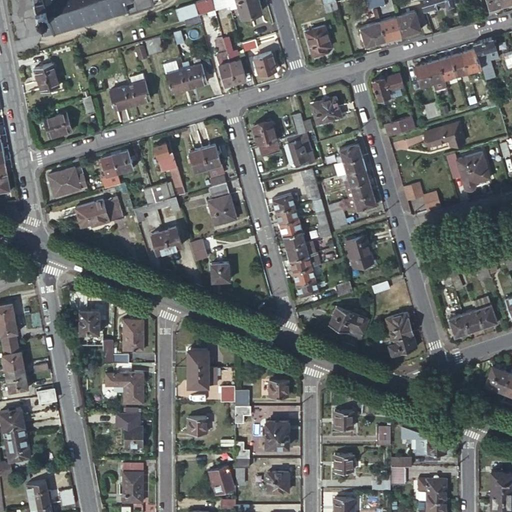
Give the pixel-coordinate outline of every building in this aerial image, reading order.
[(33,0),(34,1),(33,1),(35,7),(33,8),(37,19),(38,18),(40,25),(41,25),(44,33),(46,32),(85,20),(86,23),(88,24),(94,22),(95,21),(94,18),(126,8),(127,13),(153,5),(151,0),(33,0)] [(209,0),(198,0),(194,1),(197,13),(206,11),(208,15),(214,13),(214,12),(209,0)] [(209,0),(214,12),(228,8),(225,0),(209,0)] [(225,0),(228,8),(228,9),(237,7),(235,0),(225,0)] [(235,0),(237,7),(240,16),(260,11),(256,0),(235,0)] [(323,0),(327,12),(340,8),(336,0),(323,0)] [(372,0),(363,0),(366,9),(374,6),(372,0)] [(422,10),(423,10),(430,8),(430,9),(432,10),(439,8),(439,6),(439,5),(442,4),(443,6),(451,4),(449,0),(419,0),(422,9),(422,10)] [(484,0),(487,9),(499,6),(496,0),(484,0)] [(394,16),(400,35),(419,29),(414,10),(394,16)] [(378,20),(384,40),(400,35),(394,16),(378,20)] [(363,46),(384,40),(378,20),(358,26),(363,46)] [(329,46),(323,25),(304,30),(311,56),(321,53),(320,49),(329,46)] [(472,42),(474,48),(476,53),(477,59),(496,53),(495,48),(491,36),(472,42)] [(160,50),(156,37),(143,40),(147,53),(160,50)] [(228,61),(234,81),(244,78),(238,57),(237,58),(234,50),(231,51),(227,37),(221,38),(228,61)] [(240,41),(243,50),(255,46),(253,37),(240,41)] [(139,41),(131,43),(136,61),(144,58),(139,41)] [(462,51),(468,70),(480,67),(477,59),(476,53),(474,48),(462,51)] [(511,62),(511,57),(510,50),(502,53),(505,64),(511,62)] [(274,68),(269,51),(252,56),(257,73),(274,68)] [(450,55),(456,74),(468,70),(462,51),(450,55)] [(438,59),(444,77),(456,74),(450,55),(438,59)] [(223,84),(234,81),(228,61),(222,62),(221,58),(216,60),(223,84)] [(438,59),(426,62),(432,81),(444,77),(438,59)] [(170,91),(188,86),(182,68),(176,70),(173,60),(162,63),(170,91)] [(432,81),(426,62),(414,66),(419,84),(432,81)] [(58,85),(51,63),(34,67),(40,90),(58,85)] [(182,68),(188,86),(206,81),(200,63),(182,68)] [(403,85),(399,72),(372,79),(378,98),(391,95),(389,89),(403,85)] [(444,77),(432,81),(434,89),(446,85),(444,77)] [(144,79),(126,84),(132,103),(150,97),(144,79)] [(132,103),(126,84),(109,89),(114,108),(132,103)] [(90,95),(82,97),(87,114),(95,111),(90,95)] [(340,114),(335,95),(312,102),(317,121),(340,114)] [(425,105),(429,118),(441,114),(438,101),(425,105)] [(303,120),(300,111),(291,114),(296,133),(306,130),(303,120)] [(70,130),(65,112),(43,119),(48,137),(70,130)] [(386,122),(389,134),(415,126),(412,114),(386,122)] [(303,120),(306,130),(313,128),(310,118),(303,120)] [(252,126),(258,144),(276,139),(271,120),(252,126)] [(464,140),(458,121),(425,131),(429,144),(448,139),(450,144),(464,140)] [(296,133),(287,136),(295,165),(315,160),(306,130),(296,133)] [(393,141),(395,148),(426,139),(424,132),(393,141)] [(280,150),(276,139),(258,144),(261,155),(280,150)] [(510,152),(506,139),(499,141),(503,154),(510,152)] [(185,192),(170,144),(167,145),(166,141),(155,144),(162,170),(170,167),(179,194),(185,192)] [(343,160),(362,155),(358,142),(339,148),(343,160)] [(215,143),(202,147),(208,166),(209,165),(211,175),(224,171),(215,143)] [(208,166),(202,147),(189,151),(194,169),(208,166)] [(112,153),(117,171),(133,167),(128,149),(112,153)] [(454,152),(446,154),(453,177),(461,175),(463,184),(464,185),(465,187),(467,187),(468,188),(469,188),(470,188),(471,188),(473,187),(474,187),(475,186),(476,185),(476,183),(476,182),(476,181),(491,177),(483,150),(456,158),(454,152)] [(106,174),(117,171),(112,153),(101,156),(106,174)] [(365,166),(362,155),(343,160),(346,172),(365,166)] [(87,185),(81,166),(75,168),(74,166),(48,174),(54,195),(87,185)] [(346,172),(350,184),(369,178),(365,166),(346,172)] [(317,183),(313,169),(313,168),(300,171),(304,187),(307,186),(317,183)] [(0,190),(9,189),(6,173),(0,174),(0,190)] [(223,174),(210,178),(211,183),(224,180),(223,174)] [(369,178),(350,184),(353,196),(373,190),(369,178)] [(152,186),(156,200),(170,196),(166,181),(152,186)] [(228,193),(225,181),(212,185),(210,185),(214,197),(228,193)] [(404,186),(408,199),(424,194),(420,181),(404,186)] [(321,198),(317,183),(307,186),(311,200),(321,198)] [(143,187),(148,203),(156,200),(152,186),(151,185),(143,187)] [(376,203),(373,190),(353,196),(357,208),(357,209),(376,203)] [(424,194),(429,210),(442,206),(437,191),(424,194)] [(275,210),(295,205),(291,192),(272,198),(275,210)] [(228,193),(214,197),(207,198),(214,223),(235,218),(228,193)] [(123,216),(116,195),(75,207),(80,225),(90,222),(91,225),(123,216)] [(133,207),(137,220),(144,218),(142,212),(170,205),(172,210),(179,208),(175,195),(170,196),(156,200),(148,203),(133,207)] [(357,208),(353,196),(349,197),(347,198),(349,206),(357,208)] [(310,201),(314,213),(324,210),(321,198),(311,200),(310,201)] [(340,200),(328,204),(335,227),(347,224),(340,200)] [(275,210),(279,222),(298,217),(295,205),(275,210)] [(324,210),(314,213),(317,225),(327,222),(324,210)] [(279,222),(282,234),(301,229),(298,217),(279,222)] [(327,222),(317,225),(315,225),(319,237),(331,234),(327,222)] [(301,229),(282,234),(285,247),(305,241),(301,229)] [(183,250),(177,231),(152,239),(157,258),(183,250)] [(372,260),(365,234),(346,240),(353,266),(372,260)] [(190,242),(195,260),(207,257),(201,239),(190,242)] [(305,241),(308,253),(315,251),(311,239),(305,241)] [(285,247),(289,259),(308,253),(305,241),(285,247)] [(511,263),(511,257),(509,249),(502,252),(507,266),(511,263)] [(289,259),(292,271),(312,265),(320,263),(317,251),(315,251),(308,253),(289,259)] [(496,269),(492,255),(484,258),(488,272),(496,269)] [(479,277),(489,274),(488,272),(484,258),(474,261),(479,277)] [(230,279),(229,262),(210,263),(212,280),(230,279)] [(295,283),(315,277),(312,265),(292,271),(295,283)] [(459,274),(457,267),(450,269),(452,276),(459,274)] [(449,269),(441,272),(446,285),(454,282),(449,269)] [(463,285),(459,274),(452,276),(456,287),(463,285)] [(319,290),(315,277),(295,283),(299,295),(319,290)] [(387,279),(371,284),(373,292),(389,287),(387,279)] [(337,294),(352,290),(349,280),(335,285),(337,294)] [(475,301),(477,307),(490,302),(488,297),(475,301)] [(0,319),(15,317),(12,301),(11,301),(0,302),(0,319)] [(490,302),(477,307),(450,316),(456,334),(496,321),(490,302)] [(359,335),(367,317),(337,305),(329,324),(359,335)] [(99,332),(99,309),(79,308),(79,332),(99,332)] [(391,337),(412,331),(407,316),(404,317),(402,312),(385,317),(391,337)] [(18,333),(15,317),(0,319),(0,335),(1,335),(2,343),(18,340),(16,333),(18,333)] [(143,349),(144,318),(123,318),(123,349),(143,349)] [(416,346),(412,331),(391,337),(392,342),(389,342),(388,343),(390,353),(416,346)] [(19,351),(18,340),(2,343),(4,354),(2,355),(4,366),(24,362),(22,351),(19,351)] [(188,366),(208,366),(208,347),(188,347),(188,366)] [(114,361),(129,361),(129,352),(114,353),(114,361)] [(24,362),(4,366),(6,379),(26,375),(24,362)] [(31,366),(33,373),(49,370),(47,363),(31,366)] [(484,383),(501,390),(508,371),(491,365),(484,383)] [(208,383),(208,366),(188,366),(188,385),(208,385),(208,383)] [(217,366),(208,366),(208,383),(217,383),(217,371),(217,366)] [(144,371),(132,371),(116,371),(105,372),(106,384),(113,385),(113,390),(124,390),(124,401),(144,401),(144,371)] [(501,390),(511,393),(511,372),(508,371),(501,390)] [(26,375),(6,379),(8,390),(28,386),(26,375)] [(288,395),(288,378),(269,378),(269,395),(288,395)] [(235,389),(235,385),(219,385),(219,400),(225,400),(235,400),(235,389)] [(56,398),(54,387),(39,390),(41,401),(56,398)] [(235,404),(248,404),(248,389),(235,389),(235,400),(235,404)] [(235,404),(235,400),(225,400),(225,420),(235,420),(235,404)] [(249,404),(248,404),(235,404),(235,420),(235,421),(243,421),(243,413),(249,413),(249,404)] [(0,416),(2,428),(24,424),(21,407),(0,410),(0,416)] [(352,426),(352,409),(334,409),(334,426),(352,426)] [(141,411),(116,411),(116,426),(124,426),(124,445),(144,444),(144,423),(141,423),(141,411)] [(206,431),(207,414),(188,414),(188,431),(206,431)] [(288,445),(288,420),(266,420),(266,445),(288,445)] [(31,456),(24,424),(2,428),(9,460),(31,456)] [(390,443),(390,425),(377,425),(377,443),(390,443)] [(445,452),(445,436),(427,436),(427,437),(412,437),(412,452),(427,452),(445,452)] [(235,457),(249,457),(249,447),(244,447),(243,439),(235,439),(235,450),(235,457)] [(352,470),(352,453),(334,453),(334,470),(352,470)] [(391,456),(391,465),(404,465),(410,465),(410,456),(391,456)] [(249,465),(249,457),(235,457),(235,482),(244,482),(244,465),(249,465)] [(123,470),(144,470),(144,461),(123,461),(123,470)] [(235,483),(227,461),(209,467),(216,489),(235,483)] [(0,475),(13,473),(11,464),(8,464),(5,463),(0,463),(0,475)] [(390,465),(390,483),(404,483),(404,465),(391,465),(390,465)] [(144,500),(144,470),(123,470),(123,500),(144,500)] [(288,490),(288,470),(267,470),(267,490),(288,490)] [(491,498),(511,497),(511,471),(502,471),(502,470),(491,470),(491,498)] [(420,476),(420,499),(427,499),(446,499),(446,476),(438,476),(438,474),(437,472),(435,473),(434,474),(434,476),(420,476)] [(390,478),(388,478),(374,478),(372,478),(373,487),(390,487),(390,478)] [(27,483),(31,505),(51,501),(46,479),(27,483)] [(60,490),(61,497),(75,495),(73,487),(60,490)] [(75,495),(61,497),(63,505),(76,502),(75,495)] [(353,511),(353,496),(334,496),(334,511),(353,511)] [(511,511),(511,497),(491,498),(490,511),(511,511)] [(235,498),(220,498),(220,507),(235,507),(235,503),(235,498)] [(445,511),(446,499),(427,499),(427,511),(420,511),(419,511),(445,511)] [(52,511),(51,501),(31,505),(32,511),(52,511)] [(248,511),(248,503),(235,503),(235,507),(235,511),(248,511)]
